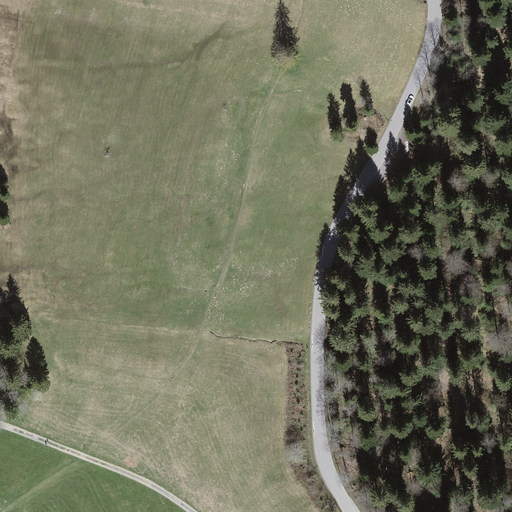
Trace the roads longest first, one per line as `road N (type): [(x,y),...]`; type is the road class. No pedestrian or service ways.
road 1 (unclassified): [(427,0),(415,72),(322,263),(318,428),(325,465),(349,511)]
road 2 (track): [(188,511),(82,456)]
